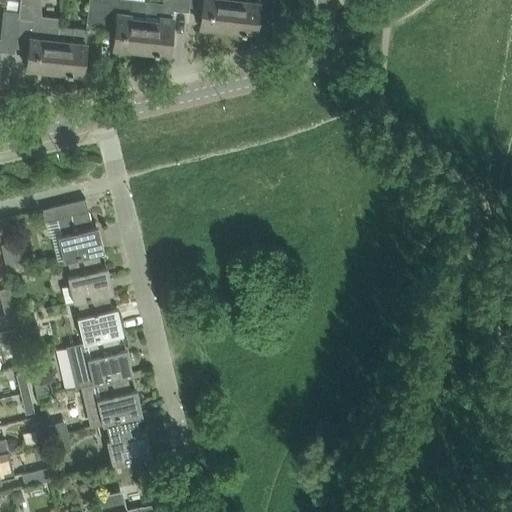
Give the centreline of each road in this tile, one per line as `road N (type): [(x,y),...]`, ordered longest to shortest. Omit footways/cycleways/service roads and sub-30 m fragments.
road 1 (residential): [(167,431),(101,113)]
road 2 (tertiary): [(101,113),(297,73),(319,56),(330,0)]
